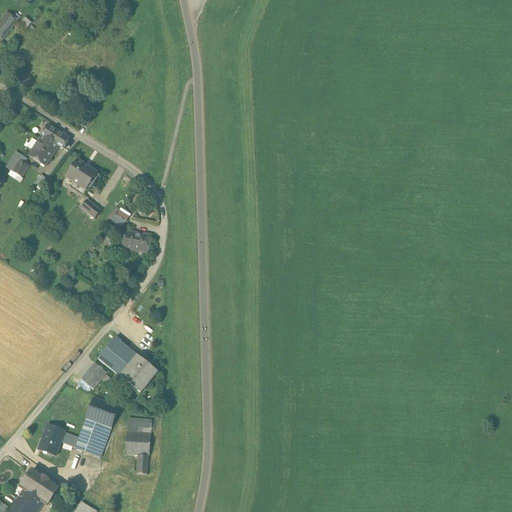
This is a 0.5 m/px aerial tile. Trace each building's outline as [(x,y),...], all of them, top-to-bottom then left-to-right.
[(6,13),(0,20),(0,38),(3,40),(17,21),(12,17),(6,13)] [(32,23),(27,18),(21,25),(26,30),(32,23)] [(70,140),(47,126),(41,136),(59,147),(63,150),(70,140)] [(41,136),(28,156),(45,167),(59,147),(41,136)] [(27,160),(19,154),(16,159),(20,162),(24,164),(27,160)] [(97,174),(77,161),(66,178),(73,182),(86,191),(97,174)] [(20,162),(13,173),(21,178),(28,167),(24,164),(20,162)] [(49,183),(43,178),(36,188),(42,193),(49,183)] [(86,191),(73,182),(70,188),(82,196),(86,191)] [(101,210),(89,202),(83,210),(95,219),(101,210)] [(129,217),(119,211),(116,216),(126,222),(129,217)] [(116,216),(115,215),(108,226),(119,233),(126,222),(116,216)] [(151,236),(126,232),(123,250),(148,254),(151,236)] [(138,357),(115,339),(98,359),(121,378),(138,357)] [(121,378),(140,394),(157,373),(138,357),(121,378)] [(94,364),(81,380),(94,390),(100,382),(107,374),(94,364)] [(113,379),(107,374),(100,382),(107,387),(113,379)] [(119,408),(94,399),(86,419),(111,429),(112,429),(119,408)] [(128,417),(127,432),(154,434),(154,419),(128,417)] [(76,448),(76,450),(100,459),(111,429),(87,420),(76,448)] [(65,431),(47,425),(38,451),(56,457),(61,443),(64,433),(65,431)] [(154,434),(127,432),(126,455),(138,456),(148,457),(152,457),(154,434)] [(80,439),(64,433),(61,443),(76,448),(80,439)] [(148,457),(138,456),(137,475),(147,475),(148,469),(148,457)] [(59,489),(32,471),(21,488),(24,490),(45,504),(47,505),(59,489)] [(24,490),(8,511),(4,511),(7,509),(0,504),(0,511),(38,511),(45,504),(24,490)]
